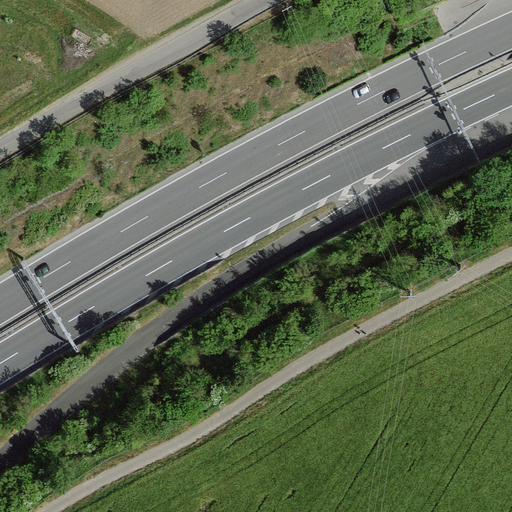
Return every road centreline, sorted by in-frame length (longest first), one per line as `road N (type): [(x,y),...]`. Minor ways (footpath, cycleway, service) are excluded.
road 1 (motorway): [(0,365),(179,258),(511,88)]
road 2 (motorway): [(511,29),(243,162),(0,303)]
road 3 (track): [(47,511),(198,434),(431,291),(511,253)]
road 4 (unclassified): [(0,153),(269,0)]
